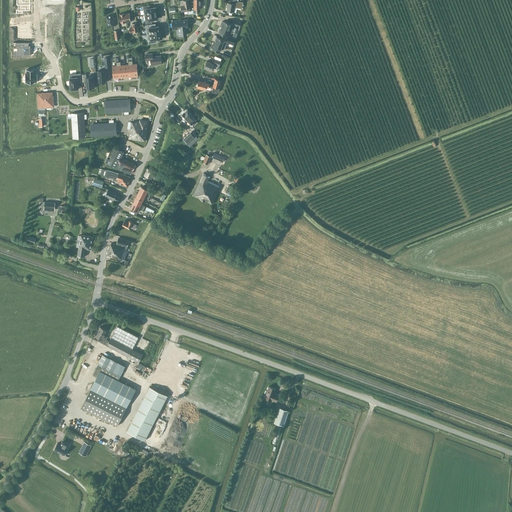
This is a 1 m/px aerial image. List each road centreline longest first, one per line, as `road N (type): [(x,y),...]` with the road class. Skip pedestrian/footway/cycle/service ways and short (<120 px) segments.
road 1 (tertiary): [(511,453),(95,300)]
road 2 (unclassified): [(0,489),(65,384),(95,300)]
road 3 (tertiary): [(95,300),(109,228),(163,105)]
